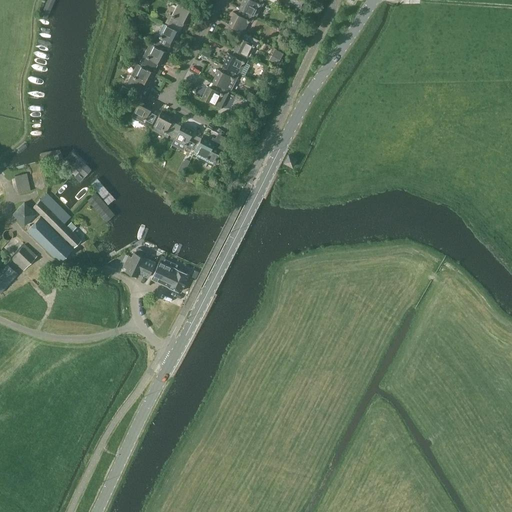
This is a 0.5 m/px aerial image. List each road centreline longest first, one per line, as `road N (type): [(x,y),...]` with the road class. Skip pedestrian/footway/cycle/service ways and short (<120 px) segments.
road 1 (tertiary): [(174,353),(312,88),(375,0)]
road 2 (tertiary): [(96,511),(174,353)]
road 3 (residential): [(207,123),(167,100),(225,0)]
road 4 (track): [(511,8),(390,0)]
